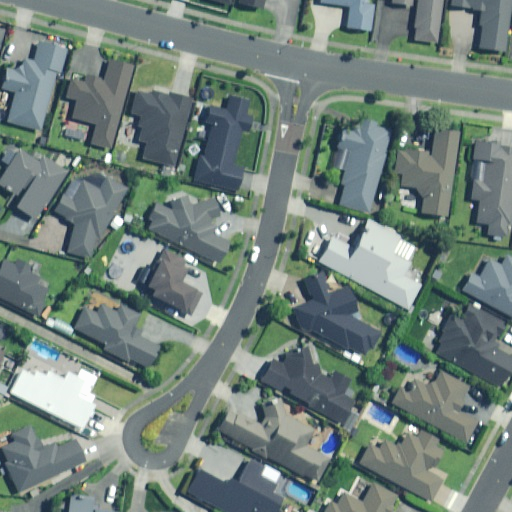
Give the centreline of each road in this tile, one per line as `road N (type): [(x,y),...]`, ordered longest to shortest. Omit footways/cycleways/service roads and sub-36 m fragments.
road 1 (residential): [(217,355),(275,216),(302,64)]
road 2 (residential): [(217,355),(178,445),(149,462),(132,454),(130,426),(191,379)]
road 3 (tertiary): [(302,64),(55,0)]
road 4 (tertiary): [(511,96),(302,64)]
